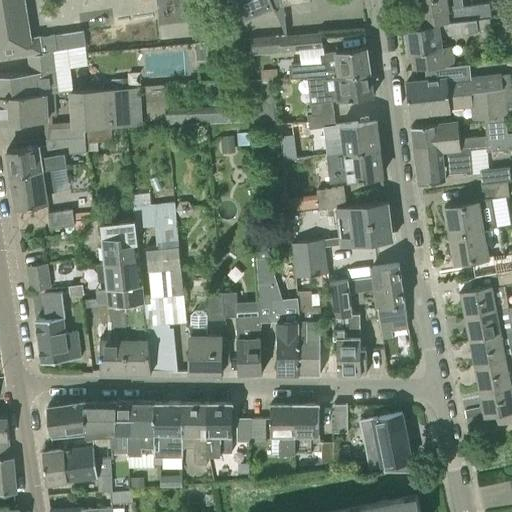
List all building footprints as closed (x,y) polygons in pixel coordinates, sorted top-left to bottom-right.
[(70,55),(87,52),(84,30),(42,36),(41,34),(33,36),(26,0),(0,0),(0,57),(28,54),(29,59),(70,55)] [(238,0),(244,16),(282,1),(290,0),(238,0)] [(424,25),(491,17),(489,3),(463,6),(461,0),(416,0),(419,13),(422,12),(424,25)] [(443,48),(444,48),(442,36),(479,32),(478,30),(492,28),(491,17),(424,25),(406,27),(409,53),(413,52),(416,70),(445,66),(443,48)] [(281,51),(324,48),(322,34),(280,35),(253,37),(254,52),(281,51)] [(338,74),(371,70),(368,46),(316,53),(316,62),(306,63),(306,64),(290,65),(291,77),(307,77),(324,75),(324,72),(337,70),(338,74)] [(69,90),(75,90),(70,55),(29,59),(30,72),(0,73),(0,95),(56,92),(69,92),(69,90)] [(333,100),(367,96),(374,95),(371,70),(338,74),(334,75),(324,75),(307,77),(311,115),(334,112),(333,100)] [(409,98),(504,87),(502,73),(448,78),(407,82),(409,98)] [(83,127),(112,126),(143,125),(140,86),(128,87),(114,88),(75,90),(69,90),(69,92),(72,128),(83,127)] [(506,114),(511,113),(511,86),(504,87),(409,98),(411,115),(451,110),(451,109),(471,107),(472,118),(485,116),(506,114)] [(0,120),(50,118),(49,115),(57,115),(56,92),(0,95),(0,120)] [(344,152),(380,147),(377,121),(358,123),(358,121),(336,124),(334,112),(311,115),(308,115),(310,129),(323,127),(325,139),(342,137),(344,152)] [(485,116),(487,136),(460,139),(458,119),(437,121),(437,122),(414,125),(416,144),(417,156),(474,150),(488,149),(509,146),(508,144),(511,143),(511,132),(508,132),(506,114),(485,116)] [(84,142),(113,141),(112,126),(83,127),(83,136),(84,142)] [(83,136),(83,127),(72,128),(47,129),(49,138),(83,136)] [(68,165),(66,152),(85,151),(84,142),(83,136),(49,138),(49,143),(41,144),(7,149),(11,173),(50,168),(68,165)] [(365,176),(383,173),(380,147),(344,152),(327,154),(329,169),(331,182),(346,180),(365,178),(365,176)] [(420,182),(447,179),(446,176),(476,173),(474,150),(417,156),(420,182)] [(482,183),(508,180),(511,179),(511,174),(511,166),(480,170),(482,183)] [(17,206),(47,201),(45,194),(54,193),(50,168),(11,173),(17,206)] [(509,195),(508,180),(482,183),(484,200),(446,206),(451,234),(488,228),(486,213),(497,211),(495,197),(509,195)] [(336,207),(347,205),(344,185),(317,189),(319,209),(336,207)] [(336,207),(340,237),(341,245),(393,239),(387,200),(347,205),(336,207)] [(166,324),(187,321),(182,272),(176,209),(159,211),(159,210),(156,210),(155,205),(134,207),(135,219),(136,226),(144,225),(143,222),(159,220),(162,243),(146,245),(151,293),(145,294),(145,301),(149,337),(153,337),(152,371),(173,371),(173,368),(171,368),(166,324)] [(50,228),(75,224),(73,207),(47,210),(50,228)] [(105,262),(140,259),(136,226),(135,219),(101,222),(102,236),(105,262)] [(257,244),(270,244),(269,223),(256,224),(257,244)] [(455,262),(490,256),(488,242),(491,242),(488,228),(451,234),(455,262)] [(328,273),(329,273),(326,247),(325,239),(294,243),(299,277),(328,273)] [(300,372),(299,313),(298,299),(284,300),(270,256),(270,244),(257,244),(257,257),(260,301),(260,321),(275,321),(276,332),(278,332),(278,372),(300,372)] [(496,272),(511,268),(511,254),(494,258),(496,272)] [(145,301),(145,294),(140,259),(105,262),(107,287),(109,305),(111,305),(145,301)] [(382,330),(409,326),(399,262),(373,266),(382,330)] [(499,285),(511,282),(511,268),(496,272),(496,273),(497,272),(499,285)] [(31,290),(51,287),(50,277),(30,280),(31,290)] [(367,372),(367,348),(361,349),(361,335),(350,335),(347,315),(353,315),(348,280),(329,282),(333,315),(334,315),(335,328),(335,337),(337,337),(339,372),(367,372)] [(465,315),(497,309),(493,283),(460,289),(465,315)] [(83,284),(69,286),(70,295),(84,294),(83,284)] [(321,373),(321,372),(321,306),(313,306),(312,290),(297,291),(298,299),(299,313),(300,372),(321,373)] [(80,330),(69,332),(63,291),(44,294),(47,318),(36,320),(42,363),(84,357),(80,330)] [(226,319),(226,316),(224,292),(210,292),(209,318),(226,319)] [(226,316),(238,317),(237,292),(224,292),(226,316)] [(153,337),(149,337),(145,301),(111,305),(111,315),(133,313),(134,322),(126,323),(125,370),(152,371),(153,337)] [(263,372),(262,335),(260,321),(260,301),(243,301),(244,323),(249,323),(249,335),(237,336),(239,372),(263,372)] [(470,340),(502,334),(497,309),(465,315),(470,340)] [(102,369),(125,370),(126,323),(134,322),(133,313),(111,315),(112,336),(102,336),(102,369)] [(191,371),(220,371),(221,333),(208,333),(208,325),(191,325),(191,371)] [(475,365),(511,357),(511,332),(502,334),(470,340),(475,365)] [(480,390),(511,383),(511,357),(475,365),(480,390)] [(511,383),(480,390),(485,415),(497,413),(499,423),(511,420),(511,383)] [(87,434),(87,433),(88,400),(85,400),(48,405),(52,437),(87,434)] [(95,457),(111,457),(108,419),(113,418),(112,401),(88,400),(87,433),(93,432),(94,445),(95,457)] [(128,447),(128,431),(132,429),(132,401),(112,401),(113,418),(108,419),(111,457),(114,457),(114,453),(122,453),(122,447),(128,447)] [(154,455),(154,454),(154,401),(132,401),(132,429),(128,431),(128,447),(128,452),(129,466),(154,466),(154,463),(162,463),(162,455),(154,455)] [(183,456),(184,439),(184,401),(154,401),(154,454),(154,455),(162,455),(183,456)] [(208,461),(208,454),(208,401),(184,401),(184,439),(195,439),(195,461),(208,461)] [(221,454),(221,432),(233,432),(233,401),(208,401),(208,454),(221,454)] [(296,453),(296,452),(296,402),(271,402),(271,435),(274,435),(274,452),(280,453),(296,453)] [(312,435),(319,435),(319,402),(296,402),(296,452),(312,453),(312,435)] [(348,403),(334,403),(334,431),(348,431),(348,403)] [(361,419),(367,453),(370,467),(411,459),(402,411),(388,413),(387,407),(366,407),(368,418),(361,419)] [(0,456),(11,456),(8,416),(0,415),(0,456)] [(238,432),(238,442),(239,442),(252,442),(252,417),(238,418),(238,432)] [(252,442),(266,442),(266,417),(252,417),(252,442)] [(322,464),(334,462),(334,441),(322,441),(322,464)] [(99,492),(112,491),(112,490),(112,474),(111,457),(95,457),(94,445),(74,447),(76,466),(66,467),(67,480),(98,476),(99,492)] [(47,482),(67,480),(66,467),(76,466),(74,447),(43,451),(47,482)] [(0,491),(17,491),(14,456),(11,456),(0,456),(0,491)] [(112,490),(112,491),(113,503),(134,502),(133,489),(130,489),(112,490)] [(338,511),(421,511),(418,494),(338,510),(338,511)]
